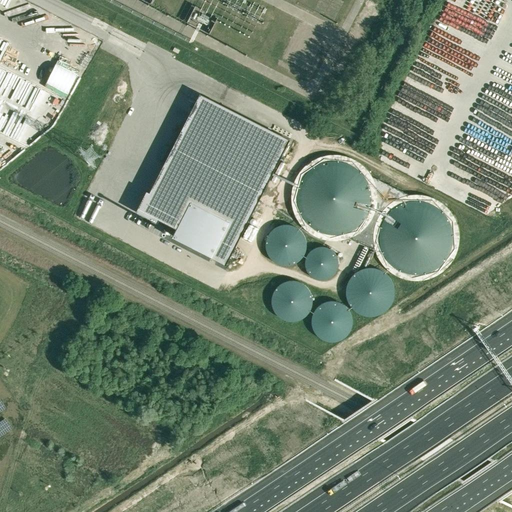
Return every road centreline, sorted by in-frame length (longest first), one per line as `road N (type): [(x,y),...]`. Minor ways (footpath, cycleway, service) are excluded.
road 1 (motorway): [(511,332),(256,511)]
road 2 (motorway): [(511,379),(315,511)]
road 3 (motorway): [(376,511),(511,419)]
